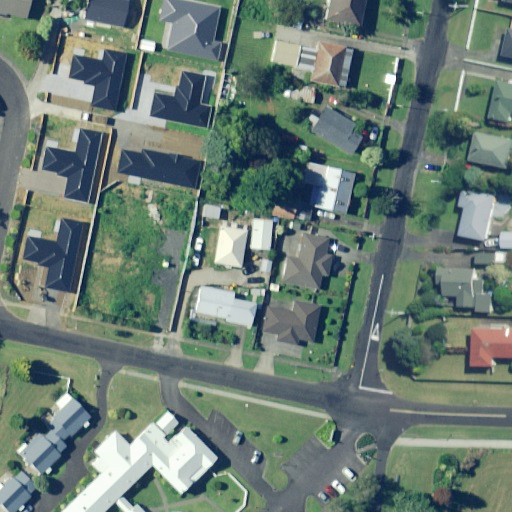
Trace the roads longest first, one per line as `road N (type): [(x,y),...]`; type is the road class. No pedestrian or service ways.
road 1 (residential): [(355,402),(442,0)]
road 2 (residential): [(355,402),(104,351)]
road 3 (residential): [(35,511),(90,423),(104,351)]
road 4 (residential): [(511,416),(387,410)]
road 5 (residential): [(0,75),(15,125),(0,195)]
